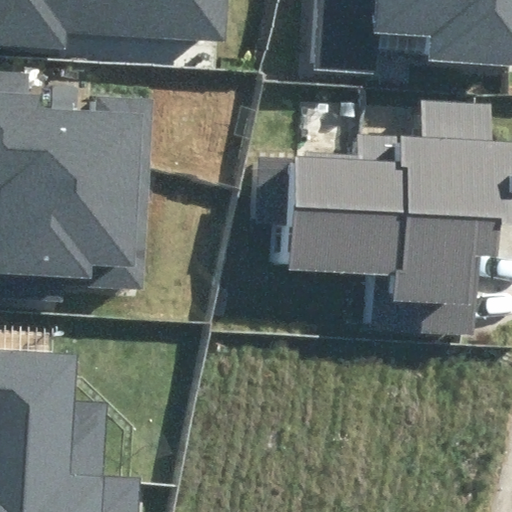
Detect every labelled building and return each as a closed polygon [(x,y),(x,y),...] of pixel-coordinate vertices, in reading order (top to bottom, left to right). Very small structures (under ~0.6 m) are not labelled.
[(0,0),(0,44),(68,48),(68,32),(225,40),(227,0),(0,0)] [(432,36),(430,64),(511,67),(511,0),(327,0),(324,68),(376,71),(378,33),(432,36)] [(0,281),(145,288),(154,101),(99,98),(98,113),(42,110),(43,97),(32,97),(33,72),(0,70),(0,281)] [(293,224),(291,271),(376,274),(374,327),(477,331),(480,255),(499,255),(500,225),(511,225),(511,144),(491,143),(492,108),(421,105),(420,139),(359,136),(358,163),(253,159),(251,222),(293,224)] [(0,511),(138,511),(139,478),(103,477),(106,399),(74,398),(75,353),(0,349),(0,511)]
